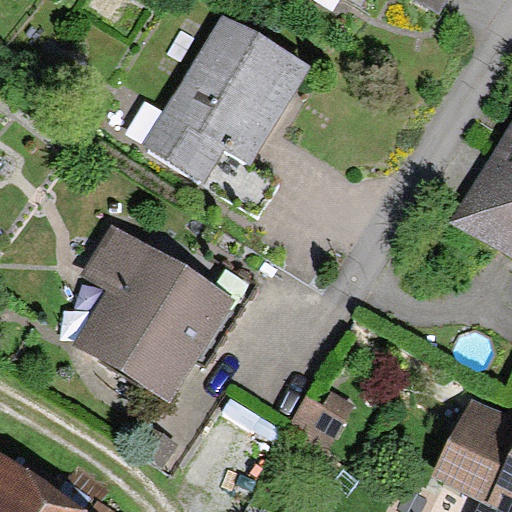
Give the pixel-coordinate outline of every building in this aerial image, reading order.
[(353,0),(361,5),(363,0),(413,0),(443,17),(453,0),(353,0)] [(250,164),(308,67),(219,14),(143,142),(210,182),(228,151),(250,164)] [(511,130),(454,227),(511,262),(511,130)] [(172,404),(239,295),(112,219),(76,278),(100,292),(69,342),(172,404)] [(511,511),(511,420),(473,402),(434,483),(479,504),(474,511),(511,511)] [(310,403),(301,433),(342,445),(351,415),(310,403)] [(72,511),(0,461),(0,511),(72,511)]
